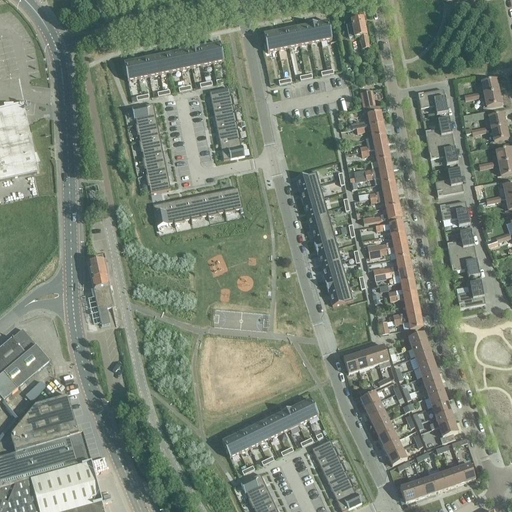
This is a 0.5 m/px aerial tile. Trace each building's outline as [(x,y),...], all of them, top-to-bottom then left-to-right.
[(352,26),(346,27),(349,39),(355,38),(355,39),(362,38),(363,43),(361,43),(363,51),(369,50),(363,21),(352,23),(352,26)] [(332,41),(328,23),(317,26),(321,43),(332,41)] [(321,43),(317,26),(307,28),(310,46),(321,43)] [(310,46),(307,28),(296,30),(300,48),(310,46)] [(300,48),(296,30),(285,32),(289,50),(300,48)] [(289,50),(285,32),(275,34),(278,52),(289,50)] [(278,52),(275,34),(264,37),(267,54),(278,52)] [(220,45),(209,48),(213,66),(224,63),(220,45)] [(198,50),(202,68),(213,66),(209,48),(198,50)] [(188,52),(192,70),(202,68),(198,50),(188,52)] [(192,70),(188,52),(177,54),(181,72),(192,70)] [(169,65),(170,74),(181,72),(177,54),(167,56),(169,65)] [(170,74),(167,56),(156,59),(160,76),(170,74)] [(146,61),(149,79),(160,76),(156,59),(146,61)] [(135,63),(139,81),(149,79),(146,61),(135,63)] [(139,81),(135,63),(124,65),(128,83),(139,81)] [(500,75),(478,79),(481,92),(502,88),(500,75)] [(502,88),(481,92),(483,105),(505,101),(502,88)] [(209,94),(213,112),(234,107),(232,98),(231,98),(229,90),(209,94)] [(448,115),(443,92),(423,96),(423,95),(418,96),(421,111),(435,108),(437,117),(448,115)] [(360,96),(363,111),(375,109),(372,93),(360,96)] [(505,101),(483,105),(486,118),(507,114),(505,101)] [(0,182),(38,174),(23,105),(0,109),(0,182)] [(135,127),(135,128),(157,123),(153,106),(132,110),(134,120),(135,120),(137,127),(135,127)] [(234,108),(234,107),(213,112),(216,128),(238,124),(236,114),(234,115),(233,108),(234,108)] [(369,123),(351,127),(352,132),(356,131),(364,130),(370,129),(383,126),(381,114),(380,114),(379,108),(375,109),(363,111),(365,117),(367,117),(369,123)] [(507,114),(486,118),(488,131),(510,127),(507,114)] [(425,134),(430,162),(445,159),(446,168),(458,165),(449,121),(438,123),(439,131),(425,134)] [(160,140),(157,123),(135,128),(137,137),(139,137),(140,144),(139,144),(160,140)] [(238,125),(238,124),(216,128),(220,145),(241,141),(239,131),(238,131),(237,125),(238,125)] [(370,129),(372,141),(385,138),(383,126),(370,129)] [(486,127),(473,131),(475,137),(487,134),(486,127)] [(511,138),(510,127),(488,131),(491,144),(511,139),(511,138)] [(367,149),(355,151),(356,155),(361,154),(368,153),(374,152),(388,150),(385,138),(372,141),(373,148),(367,149)] [(163,157),(160,140),(139,144),(141,154),(142,154),(143,160),(142,161),(163,157)] [(241,142),(241,141),(220,145),(223,163),(245,158),(242,148),(241,148),(240,142),(241,142)] [(374,152),(377,164),(390,161),(388,150),(374,152)] [(511,152),(495,156),(498,170),(511,166),(511,152)] [(167,174),(163,157),(142,161),(144,171),(146,171),(147,177),(146,177),(146,178),(167,174)] [(354,175),(355,180),(392,173),(390,161),(377,164),(378,171),(365,173),(364,172),(354,175)] [(481,165),(482,170),(494,167),(493,162),(481,165)] [(511,166),(498,170),(500,183),(511,180),(511,166)] [(448,173),(449,182),(435,185),(438,199),(443,198),(463,194),(459,171),(448,173)] [(380,180),(381,187),(395,185),(392,173),(355,180),(356,185),(367,183),(366,183),(373,181),(373,182),(380,180)] [(171,191),(167,174),(146,178),(148,188),(149,188),(151,195),(171,191)] [(316,174),(296,180),(300,193),(320,187),(316,174)] [(511,180),(500,183),(503,196),(511,193),(511,180)] [(370,201),(370,202),(397,196),(395,185),(381,187),(382,194),(376,195),(369,197),(369,196),(358,198),(359,203),(370,201)] [(320,187),(300,193),(303,206),(324,200),(320,187)] [(238,190),(221,194),(225,215),(235,213),(235,212),(242,210),(238,190)] [(511,193),(503,196),(505,209),(511,207),(511,193)] [(225,215),(221,194),(204,197),(209,218),(218,216),(218,215),(224,214),(225,215)] [(384,204),(386,210),(399,208),(397,196),(370,202),(371,206),(378,205),(384,204)] [(209,218),(204,197),(187,201),(192,222),(201,220),(201,219),(208,217),(208,218),(209,218)] [(324,200),(303,206),(307,219),(327,213),(324,200)] [(192,222),(187,201),(170,204),(175,225),(185,223),(184,222),(191,221),(191,222),(192,222)] [(175,225),(170,204),(153,208),(157,229),(168,227),(167,225),(174,224),(174,225),(175,225)] [(440,209),(442,223),(457,220),(458,229),(470,227),(465,204),(445,208),(440,209)] [(399,208),(386,210),(387,217),(380,218),(380,219),(374,220),(373,219),(363,221),(364,227),(405,219),(404,214),(400,215),(399,208)] [(327,213),(307,219),(310,231),(331,226),(327,213)] [(391,238),(405,236),(402,224),(375,229),(376,234),(383,232),(384,233),(390,232),(391,238)] [(331,226),(310,231),(314,244),(334,238),(331,226)] [(460,235),(461,244),(447,246),(452,274),(467,271),(468,280),(480,278),(471,233),(460,235)] [(368,255),(407,247),(405,236),(391,238),(392,244),(386,246),(379,248),(379,246),(367,248),(368,255)] [(334,238),(314,244),(318,257),(338,251),(334,238)] [(396,262),(409,259),(407,247),(368,255),(369,261),(381,259),(381,257),(388,256),(388,257),(394,255),(396,262)] [(338,251),(318,257),(321,269),(342,264),(338,251)] [(374,278),(411,271),(409,259),(396,262),(397,269),(384,271),(384,270),(373,272),(374,278)] [(104,261),(88,265),(94,296),(101,328),(110,326),(106,310),(114,308),(104,261)] [(342,264),(321,269),(325,282),(345,276),(342,264)] [(400,285),(414,282),(411,271),(374,278),(375,284),(386,282),(386,281),(399,278),(400,285)] [(345,276),(325,282),(328,295),(349,289),(345,276)] [(403,296),(416,294),(414,282),(400,285),(403,296)] [(468,289),(456,291),(457,297),(460,312),(465,311),(465,310),(485,306),(481,284),(469,286),(471,294),(469,295),(468,289)] [(349,289),(328,295),(332,308),(353,302),(349,289)] [(403,301),(405,308),(418,306),(416,294),(403,296),(403,297),(396,298),(389,299),(390,304),(403,301)] [(393,318),(394,322),(421,317),(418,306),(405,308),(406,315),(393,318)] [(421,317),(394,322),(395,327),(408,325),(410,332),(423,329),(421,317)] [(378,326),(381,338),(389,336),(386,324),(378,326)] [(0,402),(1,401),(4,404),(50,365),(22,332),(0,350),(0,402)] [(408,340),(412,351),(427,345),(424,335),(408,340)] [(412,351),(415,360),(431,355),(427,345),(412,351)] [(384,348),(373,351),(379,367),(380,372),(390,369),(389,363),(384,349),(384,348)] [(373,351),(363,354),(369,370),(379,367),(373,351)] [(363,354),(354,358),(359,373),(369,370),(363,354)] [(415,360),(418,370),(434,365),(431,355),(415,360)] [(359,373),(354,358),(343,361),(348,377),(359,373)] [(418,370),(422,380),(437,375),(434,365),(418,370)] [(422,380),(425,390),(441,385),(437,375),(422,380)] [(42,381),(28,396),(34,403),(49,388),(42,381)] [(425,390),(429,400),(444,395),(441,385),(425,390)] [(360,402),(365,411),(380,404),(375,395),(360,402)] [(429,400),(432,410),(448,405),(444,395),(429,400)] [(11,437),(16,455),(79,437),(68,397),(36,406),(11,437)] [(311,402),(300,406),(308,423),(318,418),(311,402)] [(365,411),(369,421),(384,414),(380,404),(365,411)] [(432,410),(435,420),(451,415),(448,405),(432,410)] [(308,423),(300,406),(291,411),(299,428),(308,423)] [(299,428),(291,411),(281,416),(289,432),(299,428)] [(369,421),(374,430),(389,423),(384,414),(369,421)] [(431,432),(439,430),(454,425),(451,415),(435,420),(437,424),(430,427),(431,432)] [(289,432),(281,416),(271,420),(279,437),(289,432)] [(279,437),(271,420),(261,425),(269,441),(279,437)] [(374,430),(378,440),(393,433),(389,423),(374,430)] [(269,441),(261,425),(252,430),(260,446),(269,441)] [(454,425),(439,430),(442,440),(440,441),(442,447),(455,442),(453,436),(458,435),(454,425)] [(260,446),(252,430),(242,434),(250,451),(260,446)] [(378,440),(383,449),(398,442),(393,433),(378,440)] [(412,435),(416,445),(420,443),(416,433),(412,435)] [(250,451),(242,434),(232,439),(240,455),(250,451)] [(0,490),(30,482),(78,468),(78,467),(87,464),(79,437),(16,455),(0,458),(0,490)] [(240,455),(232,439),(222,444),(230,460),(240,455)] [(383,449),(387,459),(402,452),(398,442),(383,449)] [(458,444),(452,446),(453,451),(459,449),(467,446),(466,442),(458,444)] [(334,450),(330,443),(312,451),(319,468),(339,458),(335,449),(334,450)] [(402,452),(387,459),(392,468),(407,461),(402,452)] [(339,459),(339,458),(319,468),(327,483),(346,474),(342,465),(341,465),(338,459),(339,459)] [(457,463),(460,469),(465,485),(475,481),(470,466),(464,468),(462,462),(457,463)] [(103,511),(100,498),(90,465),(78,468),(78,469),(31,482),(38,511),(103,511)] [(460,469),(450,473),(455,488),(465,485),(460,469)] [(450,473),(440,476),(445,492),(455,488),(450,473)] [(347,474),(346,474),(327,483),(334,499),(354,489),(350,480),(349,481),(346,475),(347,474)] [(240,485),(245,495),(246,494),(249,501),(248,501),(248,502),(268,492),(260,476),(240,485)] [(440,476),(430,480),(435,495),(445,492),(440,476)] [(430,480),(420,483),(425,499),(435,495),(430,480)] [(38,511),(30,482),(0,490),(0,511),(38,511)] [(420,483),(410,487),(415,502),(425,499),(420,483)] [(415,502),(410,487),(400,490),(405,506),(415,502)] [(354,490),(354,489),(334,499),(340,511),(347,511),(362,505),(357,496),(356,496),(353,490),(354,490)] [(266,511),(275,508),(268,492),(248,502),(252,511),(254,510),(254,511),(266,511)]
